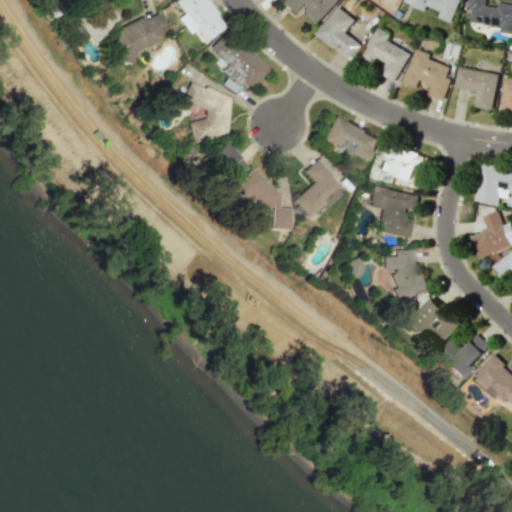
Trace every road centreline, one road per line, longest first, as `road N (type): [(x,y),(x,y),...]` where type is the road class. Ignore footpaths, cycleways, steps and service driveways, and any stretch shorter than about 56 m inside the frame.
road 1 (residential): [(237,0),(294,58),(349,96),(410,124),(511,144)]
road 2 (residential): [(463,138),(448,223),(451,254),(467,282),(511,324)]
